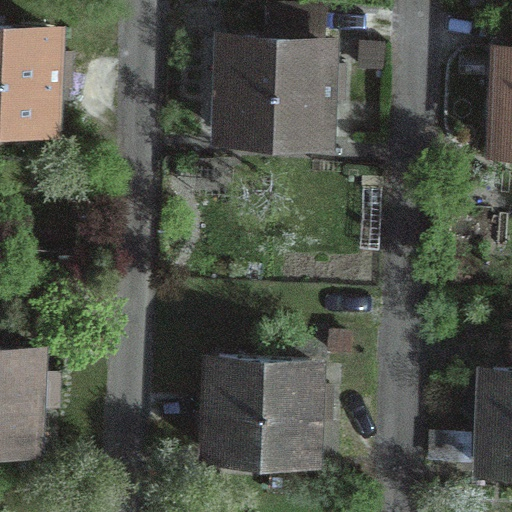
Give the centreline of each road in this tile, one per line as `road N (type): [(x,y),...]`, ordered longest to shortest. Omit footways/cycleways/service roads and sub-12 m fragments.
road 1 (residential): [(421,0),(403,511)]
road 2 (residential): [(140,0),(125,511)]
